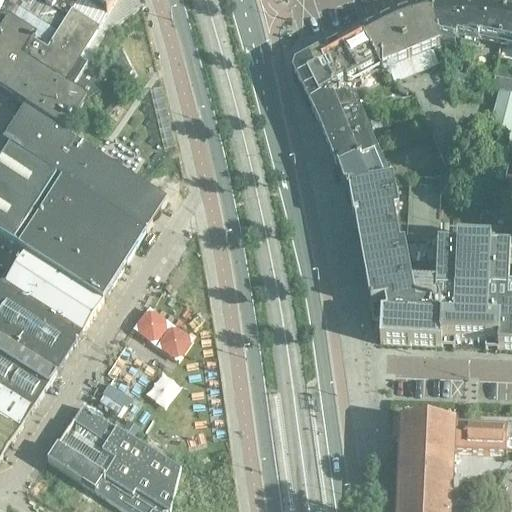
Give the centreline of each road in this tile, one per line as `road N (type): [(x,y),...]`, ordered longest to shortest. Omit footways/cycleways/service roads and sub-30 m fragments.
road 1 (secondary): [(340,511),(296,227),(236,0)]
road 2 (unclassified): [(218,149),(0,507)]
road 3 (secondary): [(218,149),(279,511)]
road 4 (secondary): [(177,0),(218,149)]
road 5 (residential): [(511,372),(372,367)]
